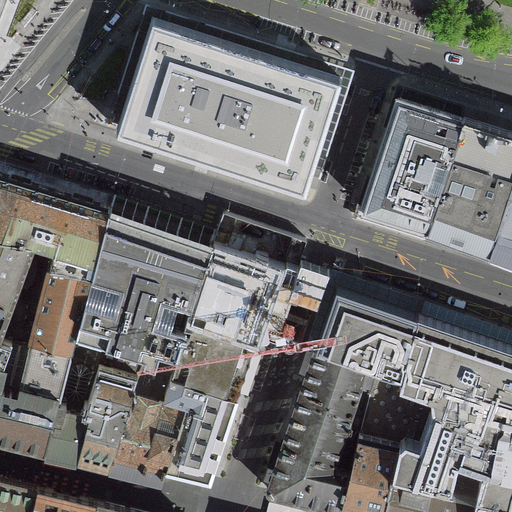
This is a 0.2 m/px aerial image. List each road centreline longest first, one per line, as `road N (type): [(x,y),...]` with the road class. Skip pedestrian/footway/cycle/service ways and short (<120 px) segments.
road 1 (unclassified): [(320,234),(0,126)]
road 2 (residential): [(320,234),(385,39)]
road 3 (unclassified): [(511,299),(320,234)]
road 4 (unclassified): [(385,39),(257,0)]
road 5 (unclassified): [(511,78),(385,39)]
road 6 (unclassified): [(81,0),(0,93)]
